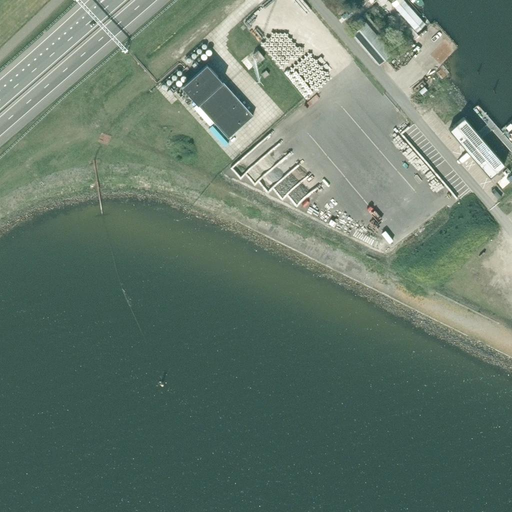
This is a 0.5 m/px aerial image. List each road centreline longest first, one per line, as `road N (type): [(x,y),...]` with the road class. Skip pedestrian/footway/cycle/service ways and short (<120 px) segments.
road 1 (motorway): [(0,134),(153,0)]
road 2 (motorway): [(104,9),(0,100)]
